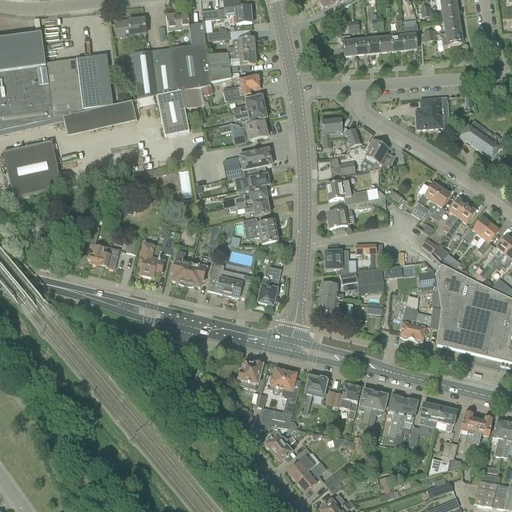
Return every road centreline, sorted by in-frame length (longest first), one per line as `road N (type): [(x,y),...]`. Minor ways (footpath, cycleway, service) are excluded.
road 1 (tertiary): [(289,348),(302,245),(294,92)]
road 2 (residential): [(183,324),(177,347),(187,371),(303,511)]
road 3 (residential): [(511,217),(358,113),(348,89)]
road 4 (secondary): [(511,403),(368,365)]
road 5 (residential): [(495,79),(348,89)]
